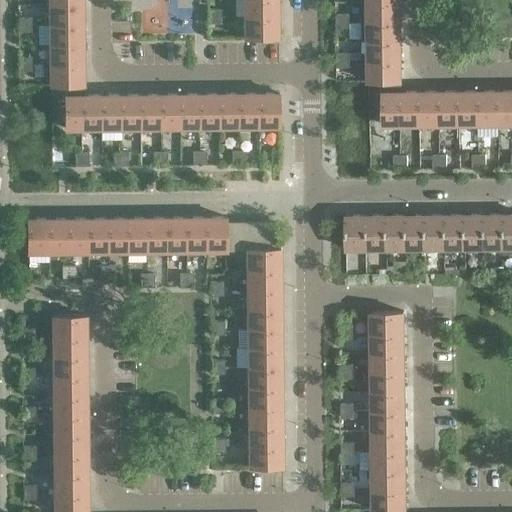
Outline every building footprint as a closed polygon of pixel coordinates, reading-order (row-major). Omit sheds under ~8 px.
[(278,16),(277,0),(244,0),(245,8),(243,8),(243,14),(245,14),(245,16),(278,16)] [(401,20),(401,1),(368,1),(368,3),(366,3),(366,9),(368,9),(368,21),(401,20)] [(83,24),(83,4),(50,4),(50,6),(48,6),(48,13),(50,13),(50,24),(83,24)] [(278,36),(278,16),(245,16),(245,27),(243,27),(243,34),(245,34),(245,36),(278,36)] [(401,40),(401,20),(368,21),(368,22),(366,22),(366,29),(368,29),(368,40),(401,40)] [(83,43),(83,24),(50,24),(50,25),(48,25),(48,32),(50,32),(50,44),(83,43)] [(401,60),(401,40),(368,40),(368,42),(366,42),(366,49),(368,49),(368,60),(401,60)] [(84,63),(83,43),(50,44),(50,45),(48,45),(48,52),(50,52),(50,63),(84,63)] [(402,80),(401,60),(368,60),(368,61),(366,61),(367,68),(368,68),(369,80),(387,80),(400,80),(402,80)] [(84,83),(84,63),(50,63),(50,65),(49,65),(49,71),(51,71),(51,84),(69,83),(82,83),(84,83)] [(400,124),(399,91),(400,91),(400,80),(387,80),(387,91),(383,91),(384,124),(392,124),(392,126),(398,126),(398,124),(400,124)] [(82,128),(82,94),(83,94),(82,83),(69,83),(69,94),(65,94),(66,128),(74,128),(74,129),(81,129),(81,128),(82,128)] [(511,89),(497,90),(498,123),(509,123),(509,125),(511,124),(511,89)] [(459,124),(458,90),(439,91),(439,124),(450,124),(450,126),(457,125),(457,124),(459,124)] [(478,123),(478,90),(458,90),(459,124),(470,123),(470,125),(477,125),(477,123),(478,123)] [(498,123),(497,90),(478,90),(478,123),(490,123),(490,125),(496,125),(496,123),(498,123)] [(419,91),(400,91),(399,91),(400,124),(411,124),(411,126),(418,126),(418,124),(419,124),(419,91)] [(439,124),(439,91),(419,91),(419,124),(431,124),(431,126),(438,126),(438,124),(439,124)] [(258,126),(258,92),(238,93),(239,126),(250,126),(250,128),(257,128),(257,126),(258,126)] [(279,125),(279,92),(258,92),(258,126),(270,126),(270,127),(277,127),(277,125),(279,125)] [(160,127),(160,93),(140,94),(141,127),(152,127),(152,129),(159,129),(159,127),(160,127)] [(180,126),(180,93),(160,93),(160,127),(172,127),(172,128),(179,128),(179,126),(180,126)] [(200,126),(199,93),(180,93),(180,126),(191,126),(191,128),(198,128),(198,126),(200,126)] [(219,126),(219,93),(199,93),(200,126),(211,126),(211,128),(218,128),(218,126),(219,126)] [(239,126),(238,93),(219,93),(219,126),(231,126),(231,128),(237,128),(237,126),(239,126)] [(102,127),(101,94),(83,94),(82,94),(82,128),(93,127),(93,129),(100,129),(100,127),(102,127)] [(121,127),(121,94),(101,94),(102,127),(113,127),(113,129),(120,129),(120,127),(121,127)] [(141,127),(140,94),(121,94),(121,127),(133,127),(133,129),(139,129),(139,127),(141,127)] [(485,247),(484,213),(465,214),(465,247),(466,247),(467,249),(473,248),(473,247),(485,247)] [(504,246),(504,213),(484,213),(485,247),(486,246),(486,248),(493,248),(493,246),(504,246)] [(387,248),(386,214),(367,215),(367,248),(369,248),(369,250),(375,249),(375,248),(387,248)] [(406,247),(406,214),(386,214),(387,248),(388,247),(388,249),(395,249),(395,247),(406,247)] [(426,247),(426,214),(406,214),(406,247),(408,247),(408,249),(415,249),(414,247),(426,247)] [(446,247),(445,214),(426,214),(426,247),(427,247),(427,249),(434,249),(434,247),(446,247)] [(465,247),(465,214),(445,214),(446,247),(447,247),(447,249),(454,249),(454,247),(465,247)] [(367,248),(367,215),(346,215),(346,248),(349,248),(349,250),(356,250),(356,248),(367,248)] [(186,249),(186,216),(166,217),(166,250),(168,250),(168,251),(175,251),(175,250),(186,249)] [(206,249),(205,216),(186,216),(186,249),(187,249),(187,251),(194,251),(194,249),(206,249)] [(226,249),(226,222),(226,216),(205,216),(206,249),(207,249),(207,251),(214,251),(214,249),(226,249)] [(88,251),(88,217),(68,218),(68,251),(70,251),(70,253),(77,252),(77,251),(88,251)] [(108,250),(107,217),(88,217),(88,251),(89,250),(89,252),(96,252),(96,250),(108,250)] [(127,250),(127,217),(107,217),(108,250),(109,250),(109,252),(116,252),(116,250),(127,250)] [(147,250),(147,217),(127,217),(127,250),(129,250),(129,252),(135,252),(135,250),(147,250)] [(166,250),(166,217),(147,217),(147,250),(148,250),(148,252),(155,252),(155,250),(166,250)] [(49,251),(49,218),(28,218),(28,251),(31,251),(31,253),(38,253),(37,251),(49,251)] [(68,251),(68,218),(49,218),(49,251),(50,251),(50,253),(57,253),(57,251),(68,251)] [(238,249),(238,222),(226,222),(226,249),(238,249)] [(250,248),(250,222),(238,222),(238,249),(247,249),(247,248),(250,248)] [(274,248),(274,222),(250,222),(250,248),(274,248)] [(274,248),(250,248),(247,248),(247,249),(247,260),(245,260),(245,267),(247,267),(247,268),(280,268),(280,248),(274,248)] [(281,288),(280,268),(247,268),(247,280),(245,280),(246,287),(247,286),(247,288),(281,288)] [(281,307),(281,288),(247,288),(248,299),(246,299),(246,306),(248,306),(248,308),(281,307)] [(281,327),(281,307),(248,308),(248,319),(246,319),(246,326),(248,326),(248,327),(281,327)] [(404,332),(404,311),(371,311),(371,314),(369,314),(369,321),(371,321),(371,332),(404,332)] [(86,335),(86,314),(53,315),(53,317),(51,317),(51,324),(53,324),(53,336),(86,335)] [(281,346),(281,327),(248,327),(248,338),(246,339),(246,345),(248,345),(248,347),(281,346)] [(405,351),(404,332),(371,332),(371,333),(369,333),(370,340),(371,340),(372,352),(405,351)] [(87,355),(86,335),(53,336),(53,337),(51,337),(51,344),(53,344),(53,355),(87,355)] [(282,366),(281,346),(248,347),(248,358),(246,358),(246,365),(248,365),(248,366),(282,366)] [(405,371),(405,359),(405,351),(372,352),(372,353),(370,353),(370,360),(372,360),(372,371),(405,371)] [(87,374),(87,355),(53,355),(53,357),(52,357),(52,363),(54,363),(54,375),(87,374)] [(282,386),(282,369),(282,366),(248,366),(248,378),(247,378),(247,385),(249,385),(249,386),(282,386)] [(405,390),(405,371),(372,371),(372,373),(370,373),(370,379),(372,379),(372,391),(405,390)] [(87,394),(87,374),(54,375),(54,376),(52,376),(52,383),(54,383),(54,394),(87,394)] [(282,405),(282,386),(249,386),(249,397),(247,397),(247,404),(249,404),(249,405),(282,405)] [(405,410),(405,390),(372,391),(372,392),(370,392),(370,399),(372,399),(372,410),(405,410)] [(87,414),(87,394),(54,394),(54,396),(52,396),(52,403),(54,403),(54,414),(87,414)] [(282,425),(282,405),(249,405),(249,417),(247,417),(247,424),(249,424),(249,425),(282,425)] [(406,430),(405,410),(372,410),(372,412),(370,412),(370,419),(372,419),(372,430),(406,430)] [(87,433),(87,414),(54,414),(54,415),(52,415),(52,422),(54,422),(54,434),(87,433)] [(282,444),(282,425),(249,425),(249,437),(247,437),(247,443),(249,443),(249,445),(282,444)] [(406,449),(406,430),(372,430),(372,431),(371,431),(371,438),(372,438),(373,450),(406,449)] [(88,453),(87,433),(54,434),(54,435),(52,435),(53,442),(54,442),(55,453),(88,453)] [(283,465),(282,444),(249,445),(249,456),(247,456),(248,463),(249,463),(249,465),(283,465)] [(406,469),(406,449),(373,450),(373,451),(371,451),(371,458),(373,458),(373,469),(406,469)] [(88,472),(88,453),(55,453),(55,455),(53,455),(53,461),(55,461),(55,473),(88,472)] [(406,488),(406,469),(373,469),(373,471),(371,471),(371,477),(373,477),(373,489),(406,488)] [(88,492),(88,472),(55,473),(55,474),(53,474),(53,481),(55,481),(55,492),(88,492)] [(406,509),(406,488),(373,489),(373,490),(371,490),(371,497),(373,497),(373,509),(391,509),(405,509),(406,509)] [(88,511),(88,492),(55,492),(55,494),(53,494),(53,501),(55,501),(55,511),(88,511)]
